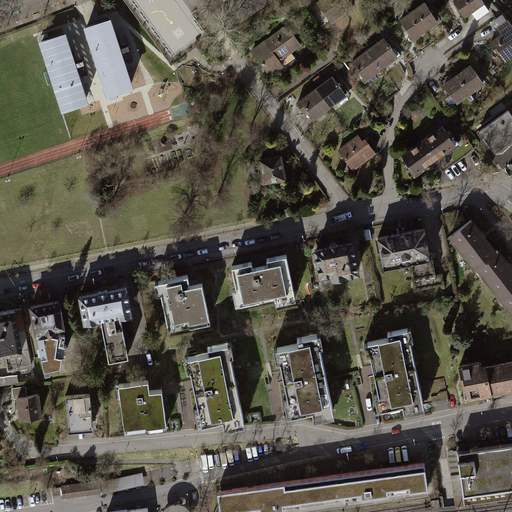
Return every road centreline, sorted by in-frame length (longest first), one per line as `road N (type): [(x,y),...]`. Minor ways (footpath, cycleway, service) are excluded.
road 1 (residential): [(511,204),(466,192),(0,285)]
road 2 (residential): [(344,445),(298,432),(40,451),(13,440),(0,413)]
road 3 (residential): [(511,409),(344,445)]
road 4 (unclassified): [(200,478),(46,511)]
road 5 (residential): [(344,445),(200,478)]
